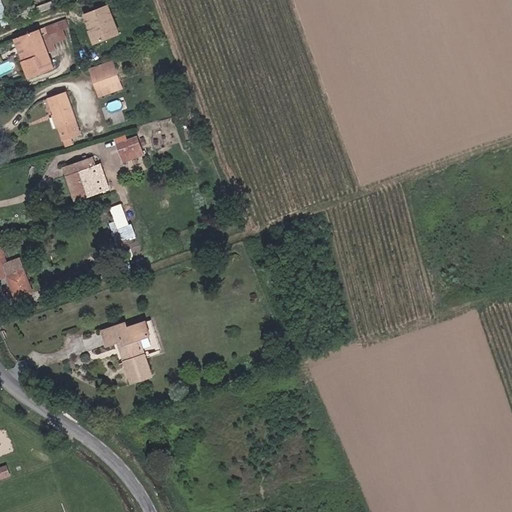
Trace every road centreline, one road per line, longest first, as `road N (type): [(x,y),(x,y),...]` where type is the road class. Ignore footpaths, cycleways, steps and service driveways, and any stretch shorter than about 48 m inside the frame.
road 1 (track): [(511,140),(0,323)]
road 2 (tertiary): [(0,372),(119,462),(152,511)]
